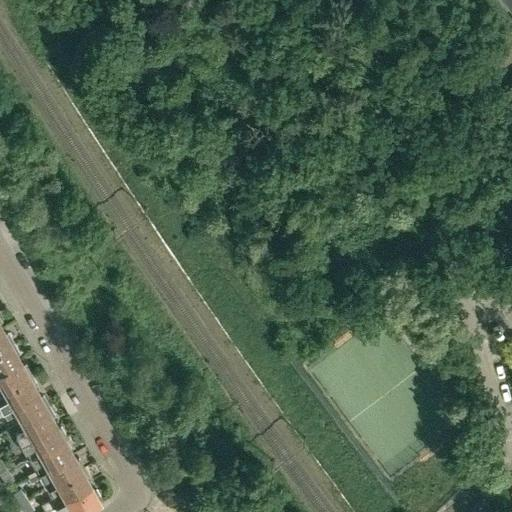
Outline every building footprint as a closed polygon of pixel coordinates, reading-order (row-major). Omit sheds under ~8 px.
[(511,0),(505,0),(511,8),(511,82),(501,91),(511,104),(511,0)] [(376,182),(308,203),(320,241),(388,220),(376,182)] [(388,220),(320,241),(332,279),(400,258),(388,220)] [(0,347),(11,341),(2,326),(0,327),(0,347)] [(0,370),(21,358),(11,341),(0,347),(0,370)] [(0,383),(3,388),(29,373),(21,358),(0,370),(0,383)] [(0,400),(0,406),(1,409),(37,389),(29,373),(3,388),(7,396),(0,400)] [(0,415),(4,414),(6,417),(16,412),(20,419),(46,404),(37,389),(1,409),(0,410),(0,415)] [(15,433),(17,437),(9,443),(11,445),(55,420),(46,404),(20,419),(25,428),(15,433)] [(21,444),(28,457),(64,437),(55,420),(11,445),(13,449),(21,444)] [(28,457),(35,469),(27,474),(28,477),(73,452),(64,437),(28,457)] [(39,477),(46,488),(82,467),(73,452),(28,477),(31,481),(39,477)] [(0,457),(0,473),(8,469),(0,457)] [(48,509),(55,505),(55,504),(91,484),(82,467),(46,488),(51,497),(45,500),(48,509)] [(14,478),(8,469),(0,473),(0,474),(6,483),(14,478)] [(59,511),(79,511),(100,500),(91,484),(55,504),(55,505),(59,511)] [(21,487),(13,493),(12,493),(19,503),(28,497),(21,487)] [(28,511),(35,508),(28,497),(19,503),(24,511),(28,511)] [(15,511),(19,510),(15,503),(1,511),(15,511)]
